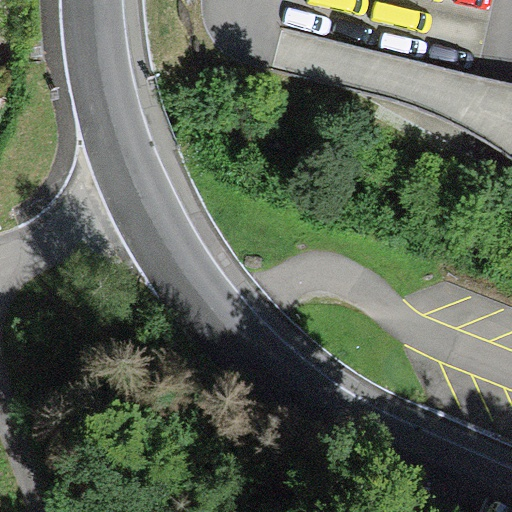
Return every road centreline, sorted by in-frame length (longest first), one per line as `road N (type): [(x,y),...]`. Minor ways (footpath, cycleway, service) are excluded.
road 1 (unclassified): [(136,200),(192,290),(257,358),(333,410),(511,491)]
road 2 (residential): [(93,0),(110,121),(136,200)]
road 3 (residential): [(136,200),(0,264)]
road 4 (residential): [(0,382),(41,511)]
